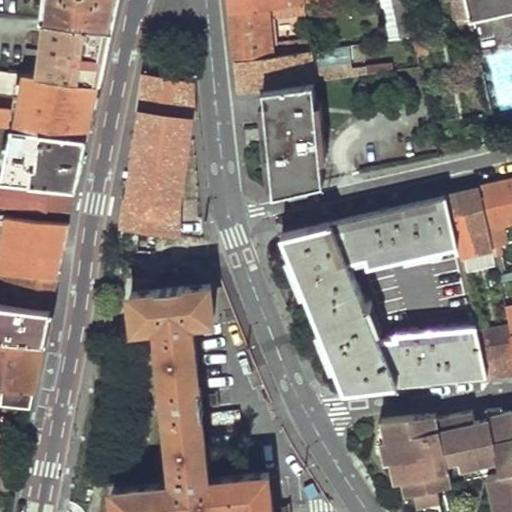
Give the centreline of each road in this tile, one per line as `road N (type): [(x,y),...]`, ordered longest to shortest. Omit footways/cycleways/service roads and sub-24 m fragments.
road 1 (tertiary): [(39,511),(142,0)]
road 2 (residential): [(511,154),(228,216)]
road 3 (tertiary): [(311,421),(228,216)]
road 4 (tertiary): [(228,216),(205,0)]
road 5 (residential): [(311,421),(339,410),(511,390)]
